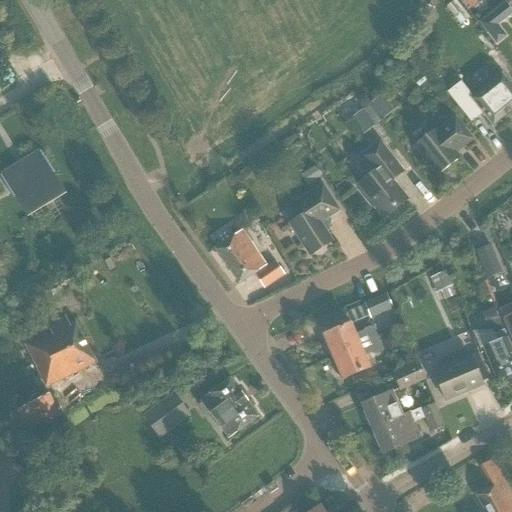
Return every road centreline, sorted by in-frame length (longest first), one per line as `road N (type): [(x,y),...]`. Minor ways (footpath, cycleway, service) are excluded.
road 1 (tertiary): [(240,326),(154,214),(31,0)]
road 2 (residential): [(240,326),(417,231),(511,159)]
road 3 (residential): [(368,502),(511,426)]
road 4 (tertiary): [(331,453),(240,326)]
